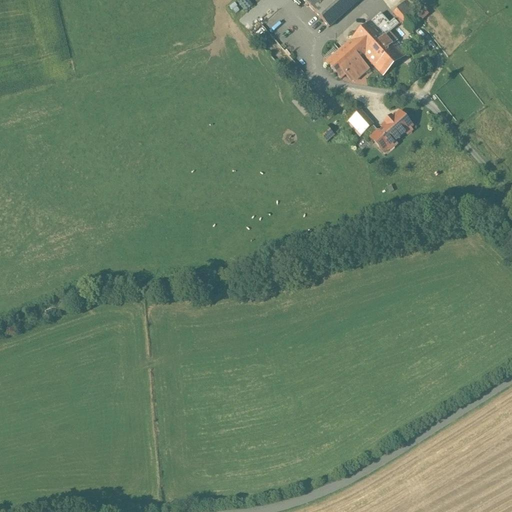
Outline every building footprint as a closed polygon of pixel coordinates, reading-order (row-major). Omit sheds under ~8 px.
[(303,0),(313,11),(324,0),(303,0)] [(324,0),(313,11),(329,29),(360,0),(324,0)] [(416,6),(410,0),(408,0),(406,2),(412,10),(416,6)] [(412,10),(406,2),(393,13),(402,23),(401,24),(409,33),(422,21),(412,10)] [(380,15),(371,23),(380,33),(390,25),(380,15)] [(366,57),(365,57),(383,77),(404,58),(392,46),(397,42),(389,34),(399,26),(394,21),(390,25),(380,33),(386,39),(366,57)] [(371,23),(351,41),(366,57),(386,39),(380,33),(371,23)] [(302,72),(266,27),(257,34),(279,61),(281,59),(286,66),(285,67),(295,79),(302,72)] [(351,41),(326,64),(340,80),(365,57),(366,57),(351,41)] [(429,57),(423,63),(427,67),(433,61),(429,57)] [(360,62),(345,76),(351,82),(354,82),(368,70),(360,62)] [(372,126),(360,113),(355,117),(359,122),(355,125),(363,134),(366,131),(372,126)] [(393,120),(391,119),(386,124),(387,125),(378,133),(372,126),(366,131),(381,148),(384,145),(389,151),(396,145),(395,143),(412,127),(400,114),(393,120)] [(334,136),(326,128),(319,134),(322,138),(322,139),(323,139),(326,143),(334,136)]
